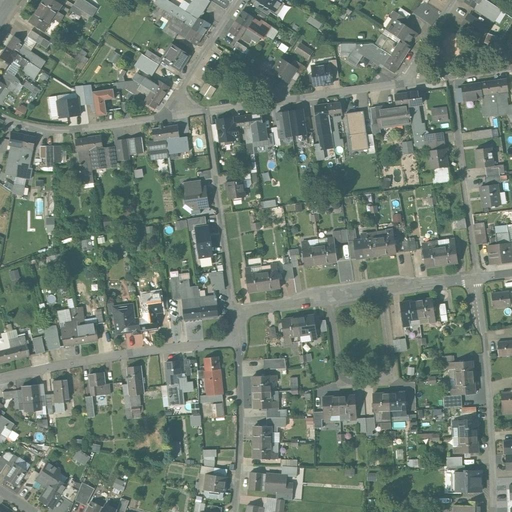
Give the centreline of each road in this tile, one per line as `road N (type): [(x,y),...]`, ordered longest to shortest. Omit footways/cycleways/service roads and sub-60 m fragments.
road 1 (residential): [(0,379),(237,342)]
road 2 (residential): [(497,511),(489,349),(476,275)]
road 3 (residential): [(177,114),(410,83)]
road 4 (residential): [(329,297),(342,375),(383,380),(390,361),(379,289)]
road 5 (residential): [(0,116),(63,130),(177,114)]
road 6 (residential): [(233,315),(207,143)]
road 7 (residential): [(237,511),(237,342)]
road 8 (residential): [(476,275),(455,109)]
road 9 (residential): [(177,114),(183,83),(237,0)]
